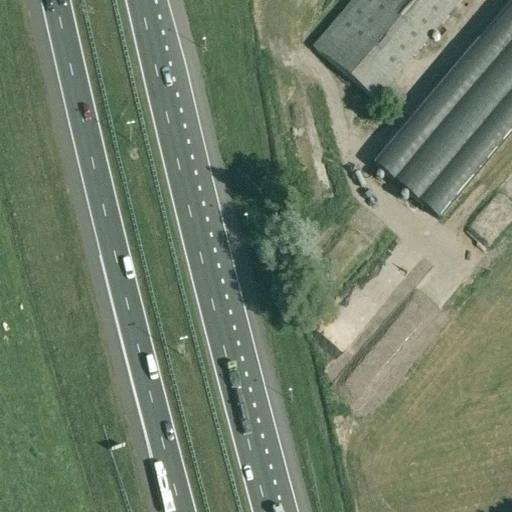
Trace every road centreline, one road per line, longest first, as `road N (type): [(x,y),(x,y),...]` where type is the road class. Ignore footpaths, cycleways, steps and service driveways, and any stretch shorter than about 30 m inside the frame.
road 1 (motorway): [(45,0),(179,511)]
road 2 (motorway): [(267,511),(141,0)]
